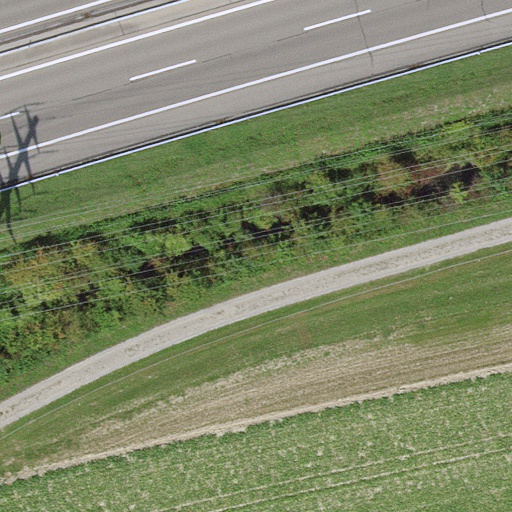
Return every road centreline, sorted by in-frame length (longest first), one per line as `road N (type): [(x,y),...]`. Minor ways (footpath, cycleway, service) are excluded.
road 1 (track): [(0,418),(161,338),(511,233)]
road 2 (motorway): [(0,121),(415,0)]
